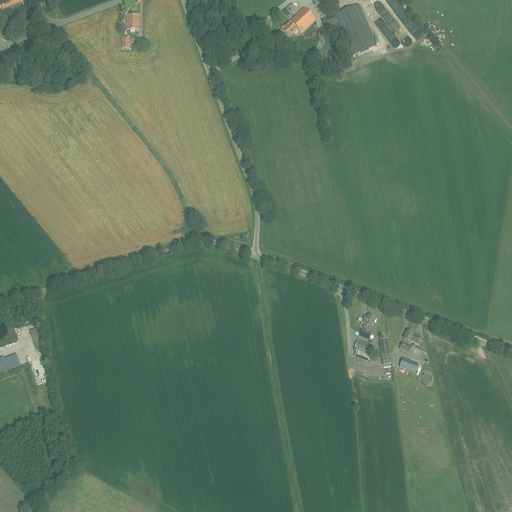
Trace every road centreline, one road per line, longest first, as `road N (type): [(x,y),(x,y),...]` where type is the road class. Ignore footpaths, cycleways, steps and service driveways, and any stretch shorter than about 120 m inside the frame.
road 1 (unclassified): [(511,353),(252,255)]
road 2 (unclassified): [(252,255),(253,194),(183,0)]
road 3 (unclassified): [(0,306),(197,243),(252,255)]
